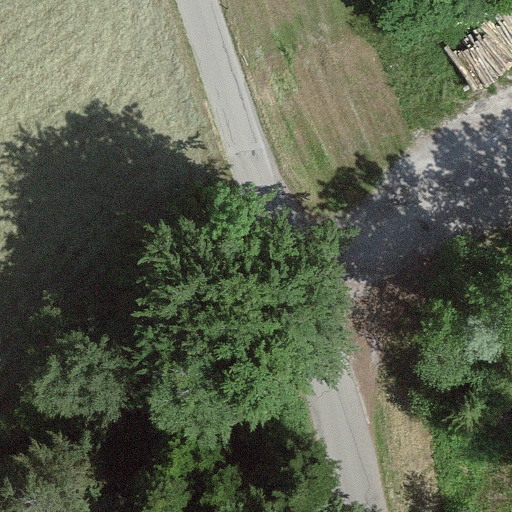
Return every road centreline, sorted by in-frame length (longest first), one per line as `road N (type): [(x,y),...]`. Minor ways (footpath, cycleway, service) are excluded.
road 1 (unclassified): [(205,0),(357,511)]
road 2 (track): [(281,252),(511,119)]
